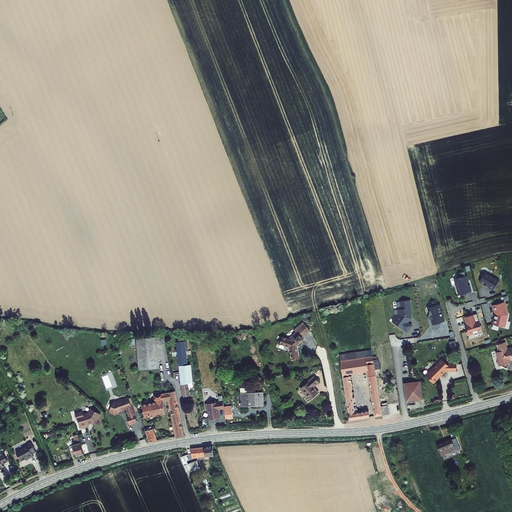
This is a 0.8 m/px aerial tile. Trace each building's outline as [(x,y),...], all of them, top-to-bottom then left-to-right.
[(487,270),(479,282),(493,291),(500,279),(487,270)] [(467,275),(453,279),(458,296),(472,292),(467,275)] [(411,300),(400,302),(401,309),(397,309),(397,314),(392,321),(407,332),(412,325),(409,322),(413,318),(411,300)] [(505,302),(492,306),(495,315),(492,324),(505,328),(509,314),(505,302)] [(438,304),(428,307),(429,312),(427,318),(429,319),(431,320),(432,324),(438,322),(444,321),(441,310),(440,310),(438,304)] [(477,314),(463,318),(468,335),(482,331),(477,314)] [(431,320),(429,319),(432,329),(439,327),(438,322),(432,324),(431,320)] [(293,360),(299,358),(297,345),(303,339),(299,334),(306,327),(304,324),(289,339),(283,337),(280,344),(290,348),(293,360)] [(138,369),(158,367),(155,337),(135,339),(138,369)] [(455,340),(449,342),(451,350),(458,348),(455,340)] [(184,341),(176,342),(184,395),(188,394),(186,382),(193,381),(190,363),(187,363),(184,341)] [(507,368),(510,363),(509,362),(510,359),(511,360),(511,359),(511,347),(507,349),(505,342),(498,344),(500,351),(496,352),(498,361),(497,363),(498,363),(499,366),(502,365),(507,368)] [(375,416),(382,415),(371,349),(339,355),(349,421),(371,418),(370,410),(355,412),(349,374),(368,371),(375,416)] [(447,364),(442,358),(433,367),(430,363),(422,371),(433,382),(445,371),(457,371),(457,364),(447,364)] [(301,389),(311,400),(319,392),(314,386),(318,382),(314,377),(301,389)] [(421,381),(404,383),(406,401),(423,399),(421,381)] [(240,388),(242,406),(263,404),(262,392),(251,393),(251,387),(240,388)] [(170,399),(178,436),(185,435),(176,391),(169,392),(170,399)] [(144,404),(146,417),(158,414),(159,415),(162,414),(162,413),(167,412),(164,400),(163,394),(156,395),(157,401),(144,404)] [(137,421),(128,398),(123,400),(123,401),(121,400),(117,402),(116,405),(111,406),(109,411),(111,411),(110,413),(114,415),(118,413),(118,412),(118,411),(122,409),(123,409),(126,408),(129,417),(127,417),(127,419),(129,423),(130,424),(137,421)] [(225,406),(224,401),(217,402),(217,401),(212,401),(212,403),(207,404),(208,409),(209,410),(211,420),(221,419),(220,409),(226,409),(225,406)] [(227,419),(234,418),(232,406),(225,406),(226,409),(227,419)] [(95,426),(99,424),(96,420),(100,414),(92,409),(89,414),(84,415),(83,413),(82,413),(81,412),(77,413),(77,414),(75,414),(77,420),(78,419),(80,428),(89,426),(88,423),(91,423),(92,423),(95,426)] [(150,442),(156,440),(153,429),(147,431),(150,442)] [(77,455),(84,453),(78,434),(73,436),(75,444),(74,444),(77,455)] [(459,440),(444,450),(450,458),(462,450),(463,451),(466,449),(459,440)] [(32,444),(16,453),(20,461),(29,456),(31,458),(34,456),(33,454),(37,452),(32,444)] [(193,451),(194,458),(203,457),(203,458),(212,456),(211,448),(193,451)] [(200,467),(198,462),(186,466),(188,471),(200,467)]
